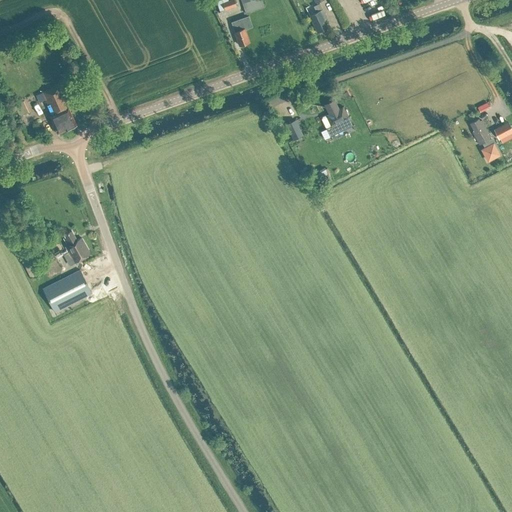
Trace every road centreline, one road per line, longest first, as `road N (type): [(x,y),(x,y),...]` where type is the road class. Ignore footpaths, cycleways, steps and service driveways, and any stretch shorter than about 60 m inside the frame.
road 1 (unclassified): [(246,511),(150,346),(70,137)]
road 2 (tertiary): [(70,137),(454,0)]
road 3 (track): [(82,170),(314,84)]
road 4 (track): [(119,120),(62,15),(41,10),(0,26)]
